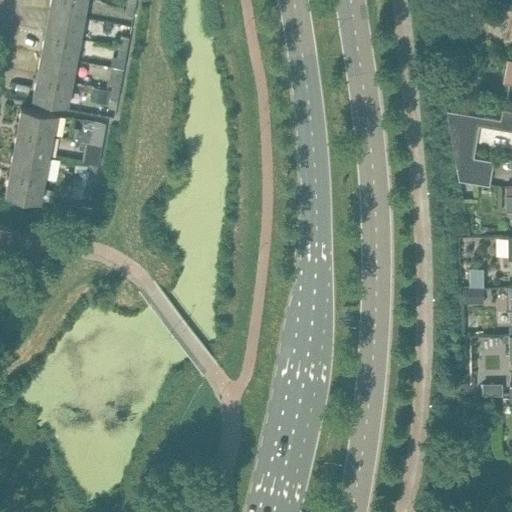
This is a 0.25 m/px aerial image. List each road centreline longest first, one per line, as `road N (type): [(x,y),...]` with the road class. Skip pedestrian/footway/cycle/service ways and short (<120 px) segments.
road 1 (tertiary): [(291,0),(315,193),(311,311),(273,511)]
road 2 (tertiary): [(348,511),(366,430),(372,339),(372,208),(351,0)]
